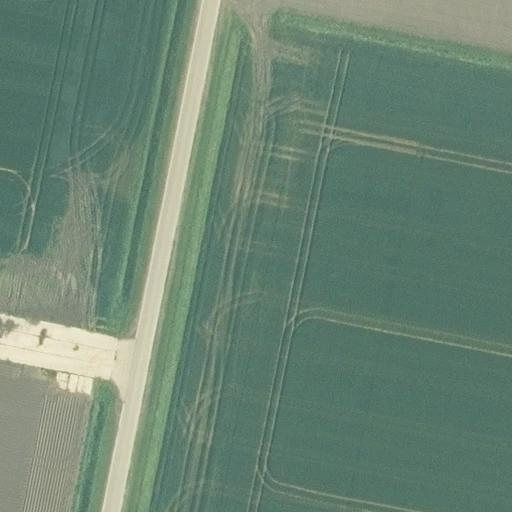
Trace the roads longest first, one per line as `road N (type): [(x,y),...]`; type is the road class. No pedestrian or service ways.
road 1 (unclassified): [(130,380),(205,0)]
road 2 (unclassified): [(103,511),(130,380)]
road 3 (unclassified): [(130,380),(0,354)]
